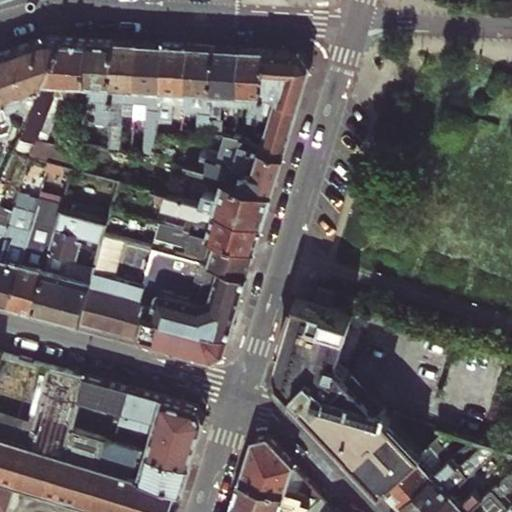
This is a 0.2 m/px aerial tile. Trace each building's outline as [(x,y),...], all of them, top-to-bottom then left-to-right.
[(15,117),(27,122),(66,37),(47,35),(0,51),(0,73),(14,115),(15,117)] [(61,81),(85,83),(89,38),(66,37),(27,122),(14,150),(20,152),(28,154),(61,81)] [(85,83),(84,96),(82,118),(82,121),(108,123),(108,121),(113,39),(89,38),(85,83)] [(134,114),(135,97),(139,41),(113,39),(108,121),(108,123),(107,134),(109,146),(132,149),(134,114)] [(157,128),(159,105),(164,42),(139,41),(135,97),(147,98),(146,115),(144,151),(155,152),(157,128)] [(164,42),(159,105),(186,107),(186,105),(189,43),(164,42)] [(212,117),(215,45),(189,43),(186,105),(201,106),(200,123),(199,132),(212,133),(212,128),(219,130),(219,117),(212,117)] [(224,102),(239,103),(242,46),(236,46),(215,45),(212,117),(219,117),(219,130),(226,133),(226,117),(224,117),(224,102)] [(261,104),(264,92),(266,48),(247,47),(242,46),(239,103),(261,104)] [(266,48),(264,92),(277,96),(300,103),(312,64),(303,49),(276,48),(266,48)] [(0,119),(14,115),(0,73),(0,119)] [(277,96),(264,144),(285,151),(299,107),(300,103),(277,96)] [(147,98),(135,97),(134,114),(146,115),(147,98)] [(10,127),(0,130),(0,139),(6,137),(10,127)] [(200,166),(225,173),(274,188),(276,182),(285,151),(264,144),(250,140),(229,134),(222,158),(204,153),(200,166)] [(36,139),(34,153),(73,160),(75,146),(36,139)] [(14,150),(10,159),(16,161),(20,152),(14,150)] [(28,154),(20,152),(16,161),(27,164),(29,154),(28,154)] [(128,181),(168,192),(265,218),(267,212),(274,188),(225,173),(221,186),(139,166),(132,169),(128,181)] [(265,218),(168,192),(160,218),(257,247),(264,223),(265,218)] [(8,302),(35,310),(63,202),(38,195),(35,205),(8,302)] [(1,200),(0,203),(0,262),(16,204),(1,200)] [(16,204),(0,262),(0,300),(8,302),(35,205),(17,200),(16,204)] [(35,310),(79,322),(92,273),(65,265),(69,251),(77,254),(84,228),(103,233),(104,227),(108,214),(63,202),(35,310)] [(257,247),(160,218),(156,233),(213,250),(210,259),(249,271),(255,250),(257,247)] [(94,267),(114,272),(124,233),(104,227),(103,233),(94,267)] [(249,271),(210,259),(153,242),(143,280),(146,280),(141,299),(144,300),(143,304),(146,305),(231,331),(248,276),(249,271)] [(79,322),(137,337),(146,305),(143,304),(144,300),(141,299),(146,280),(143,280),(114,272),(94,267),(92,273),(79,322)] [(307,401),(383,483),(422,447),(445,426),(388,409),(387,408),(340,359),(354,311),(329,304),(311,298),(297,294),(281,347),(279,354),(279,358),(279,363),(280,368),(282,372),(284,377),(288,381),(307,401)] [(231,331),(146,305),(137,337),(212,358),(219,353),(226,349),(231,331)] [(79,373),(51,365),(30,443),(0,433),(0,480),(13,485),(103,511),(168,511),(170,508),(177,486),(131,473),(138,448),(119,441),(112,439),(69,427),(78,397),(84,374),(79,373)] [(78,397),(121,408),(156,417),(161,395),(134,388),(130,387),(125,386),(84,374),(78,397)] [(153,431),(148,450),(191,464),(199,436),(205,419),(195,404),(161,395),(156,417),(121,408),(118,420),(153,431)] [(383,483),(401,502),(442,463),(434,454),(460,431),(445,426),(422,447),(383,483)] [(255,436),(242,479),(313,500),(322,491),(269,434),(255,436)] [(488,440),(472,455),(479,463),(499,444),(488,440)] [(138,448),(131,473),(177,486),(184,488),(191,464),(148,450),(138,448)] [(409,511),(426,511),(450,489),(479,463),(472,455),(459,466),(450,457),(442,463),(401,502),(409,511)] [(462,511),(500,511),(508,506),(499,497),(506,490),(511,484),(511,466),(490,487),(462,511)] [(450,489),(426,511),(462,511),(490,487),(481,478),(458,499),(450,489)] [(242,479),(235,503),(264,511),(335,511),(339,509),(322,491),(313,500),(242,479)] [(5,511),(13,485),(0,480),(0,511),(5,511)] [(511,501),(511,496),(506,490),(499,497),(508,506),(511,501)] [(264,511),(235,503),(232,511),(264,511)]
